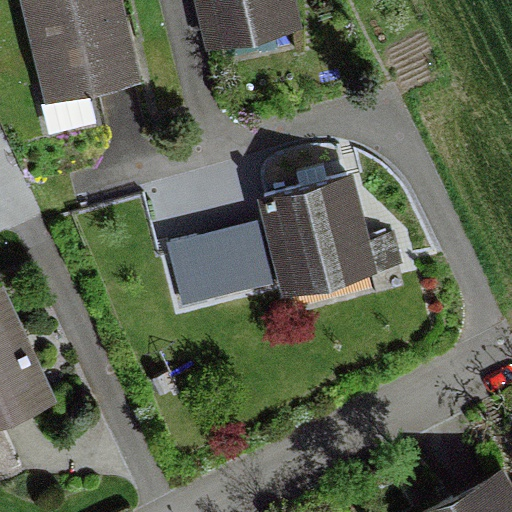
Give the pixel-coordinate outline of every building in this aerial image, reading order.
[(131,80),(112,0),(22,0),(47,100),(38,102),(43,123),(53,130),(90,121),(83,92),(91,90),(131,80)] [(289,17),(285,0),(197,0),(206,35),(289,17)] [(362,262),(364,272),(392,265),(384,236),(360,243),(342,173),(259,194),(282,282),(362,262)] [(0,422),(24,411),(47,401),(0,298),(0,422)] [(511,511),(493,474),(417,511),(511,511)]
